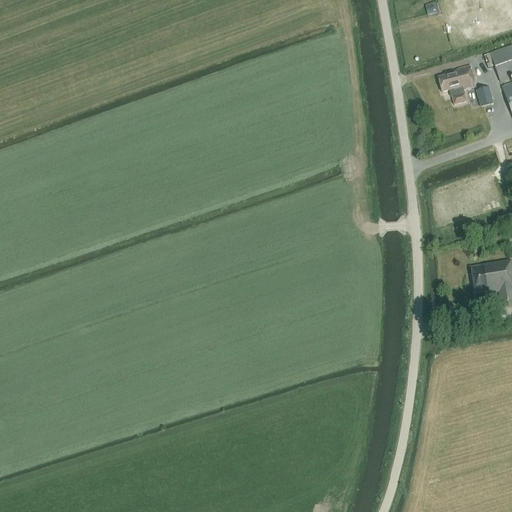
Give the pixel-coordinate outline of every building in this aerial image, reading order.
[(511,78),(511,46),(490,55),(500,83),(511,78)] [(446,75),(447,76),(438,78),(442,93),(450,91),(454,106),(467,103),(464,91),(476,87),(470,67),(457,70),(458,72),(446,75)] [(511,83),(502,88),(511,115),(511,83)] [(476,88),(480,108),(493,105),(489,88),(477,91),(476,88)] [(472,270),(471,270),(476,294),(487,292),(487,294),(499,292),(502,309),(511,307),(511,266),(511,261),(471,268),(472,270)]
